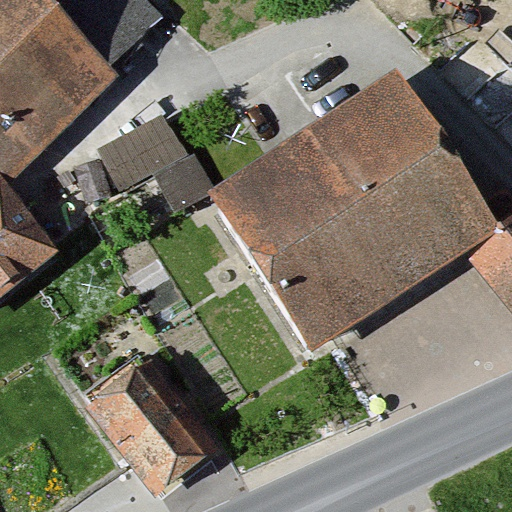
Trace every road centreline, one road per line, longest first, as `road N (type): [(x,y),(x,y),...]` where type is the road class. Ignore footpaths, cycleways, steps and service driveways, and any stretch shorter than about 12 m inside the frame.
road 1 (unknown): [(511,164),(420,46),(381,40),(260,96),(230,60),(219,60),(44,166)]
road 2 (secondary): [(292,511),(511,408)]
